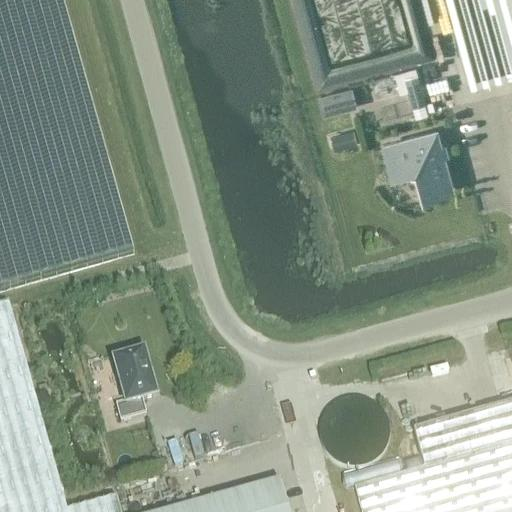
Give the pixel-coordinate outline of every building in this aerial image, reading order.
[(0,0),(0,291),(133,254),(61,0),(0,0)] [(511,0),(445,0),(469,87),(511,75),(511,0)] [(409,105),(424,101),(414,67),(377,77),(383,98),(406,92),(409,105)] [(348,85),(329,91),(334,106),(352,100),(348,85)] [(435,131),(383,146),(390,173),(405,169),(406,171),(408,174),(412,176),(416,177),(418,176),(424,197),(451,190),(435,131)] [(118,511),(56,288),(0,303),(0,511),(286,511),(279,484),(179,511),(118,511)] [(155,399),(143,355),(114,363),(126,405),(116,408),(120,425),(146,417),(142,403),(155,399)] [(387,426),(386,422),(385,419),(383,417),(381,413),(379,412),(378,410),(374,407),(373,406),(370,404),(366,403),(363,402),(359,401),(356,401),(353,401),(349,401),(346,402),(341,403),(339,404),(336,405),(333,407),(330,410),(328,412),(326,415),(324,417),(322,420),(321,423),(320,427),(319,430),(319,434),(319,437),(319,440),(320,444),(321,447),(322,450),(323,454),(325,456),(327,459),(330,461),(331,463),(332,464),(335,466),(338,467),(341,469),(346,470),(350,471),(355,471),(358,471),(361,470),(364,470),(368,468),(371,467),(374,465),(377,463),(379,460),(382,458),(383,455),(386,451),(387,449),(388,446),(388,442),(389,439),(389,435),(389,432),(388,429),(387,426)] [(511,511),(511,405),(413,433),(424,471),(355,490),(360,511),(511,511)]
